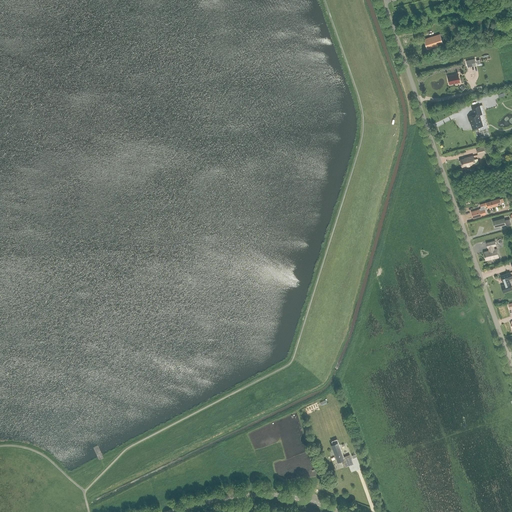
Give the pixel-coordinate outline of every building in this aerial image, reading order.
[(441,34),(424,40),(428,50),(444,45),(441,34)] [(466,60),(467,67),(476,65),(475,58),(466,60)] [(448,76),(449,83),(453,82),(453,83),(459,82),(458,74),(448,76)] [(468,116),(469,121),(470,121),(473,129),(482,126),(479,115),(482,114),(479,106),(472,108),(474,115),(468,116)] [(484,147),(476,149),(478,155),(486,153),(484,147)] [(462,168),(476,164),(473,156),(467,157),(467,158),(460,160),(462,168)] [(481,208),(483,208),(484,210),(480,211),(479,210),(471,212),(473,219),(481,216),(486,214),(484,207),(487,206),(488,208),(501,204),(501,203),(500,199),(480,205),(481,208)] [(505,220),(505,218),(493,221),(493,222),(494,226),(495,228),(506,225),(505,220)] [(493,246),(496,246),(495,241),(486,243),(488,248),(490,247),(491,250),(484,252),(486,260),(499,257),(497,249),(494,250),(493,246)] [(511,277),(511,278),(510,274),(502,277),(503,281),(504,281),(505,285),(502,286),(504,292),(511,289),(511,288),(510,284),(510,285),(509,283),(511,281),(511,277)] [(337,439),(331,441),(338,460),(341,459),(343,465),(352,461),(349,455),(344,457),(337,439)]
